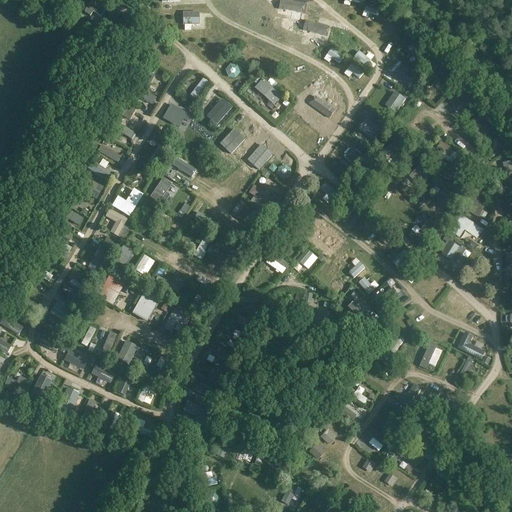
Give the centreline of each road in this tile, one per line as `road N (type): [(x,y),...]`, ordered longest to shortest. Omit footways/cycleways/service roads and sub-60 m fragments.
road 1 (unknown): [(191,58),(30,333),(31,350),(53,368),(171,414)]
road 2 (unknown): [(310,164),(183,371),(171,414)]
road 3 (unknown): [(394,509),(349,466),(358,425),(392,382),(410,373),(431,374),(471,397)]
road 4 (unknown): [(321,0),(377,53),(372,78),(350,110)]
